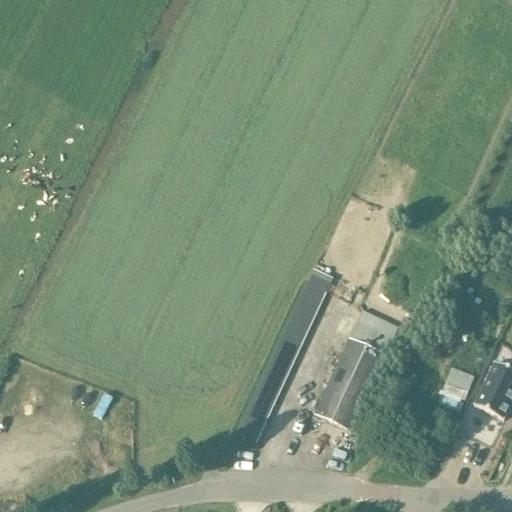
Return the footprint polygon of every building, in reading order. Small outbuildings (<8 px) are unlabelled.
[(330,286),(310,276),(305,287),(325,296),(330,286)] [(325,296),(305,287),(300,296),(320,306),(325,296)] [(320,306),(300,296),(295,308),(315,317),(320,306)] [(315,317),(295,308),(290,318),(310,328),(315,317)] [(363,312),(348,343),(385,360),(398,330),(363,312)] [(290,318),(285,329),(305,339),(310,328),(290,318)] [(285,329),(280,340),(300,350),(305,339),(285,329)] [(280,340),(274,352),(294,362),(300,350),(280,340)] [(351,433),(385,360),(348,343),(314,416),(351,433)] [(274,352),(268,364),(289,374),(294,362),(274,352)] [(264,374),(283,385),(289,374),(268,364),(264,374)] [(488,380),(472,419),(490,428),(511,379),(511,373),(504,368),(496,383),(488,380)] [(264,374),(259,384),(279,395),(283,385),(264,374)] [(259,384),(254,395),(274,404),(279,395),(259,384)] [(254,395),(249,406),(269,415),(274,404),(254,395)] [(249,406),(244,416),(264,426),(269,415),(249,406)] [(239,426),(260,436),(264,426),(244,416),(239,426)] [(234,437),(255,446),(260,436),(239,426),(234,437)] [(439,441),(437,449),(445,451),(447,444),(439,441)]
